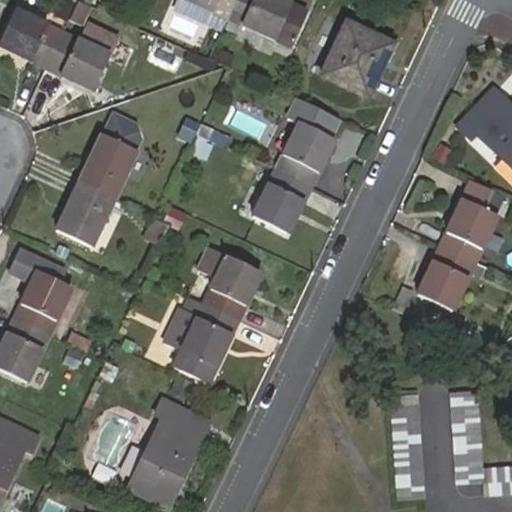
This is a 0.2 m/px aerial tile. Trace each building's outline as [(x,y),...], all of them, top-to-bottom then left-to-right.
[(182,0),(227,21),(236,0),(182,0)] [(279,0),(236,0),(227,21),(290,49),(306,12),(279,0)] [(87,5),(77,1),(69,19),(79,23),(87,5)] [(0,48),(45,70),(62,33),(16,12),(0,47),(0,48)] [(392,45),(347,25),(322,78),(368,100),(392,45)] [(92,47),(62,33),(45,70),(93,93),(117,44),(99,36),(92,47)] [(511,108),(493,90),(458,127),(470,138),(476,134),(511,168),(511,108)] [(288,145),(275,172),(311,189),(334,142),(283,116),(274,138),(288,145)] [(228,147),(231,135),(199,126),(196,138),(228,147)] [(78,184),(115,202),(137,155),(99,138),(78,184)] [(311,189),(275,172),(252,217),(289,234),(311,189)] [(491,191),(469,181),(459,202),(438,247),(474,264),(495,218),(482,212),(491,191)] [(93,249),(115,202),(78,184),(56,230),(93,249)] [(172,210),(168,218),(178,223),(182,215),(172,210)] [(452,311),(474,264),(438,247),(417,295),(452,311)] [(35,276),(60,288),(66,276),(17,253),(10,269),(32,280),(35,276)] [(204,304),(240,321),(261,275),(227,258),(204,304)] [(15,318),(51,335),(70,293),(60,288),(35,276),(32,280),(15,318)] [(210,385),(240,321),(204,304),(173,368),(210,385)] [(0,371),(28,384),(51,335),(15,318),(0,349),(0,371)] [(73,332),(68,343),(88,352),(92,342),(73,332)] [(121,348),(131,353),(133,346),(124,341),(121,348)] [(169,377),(161,372),(156,382),(165,387),(169,377)] [(486,497),(511,495),(511,467),(484,470),(479,391),(451,393),(457,482),(484,481),(486,497)] [(399,501),(428,499),(422,393),(391,396),(399,501)] [(168,511),(211,422),(164,400),(155,418),(161,421),(127,493),(164,511),(168,511)] [(37,439),(0,421),(0,504),(25,451),(30,454),(37,439)]
